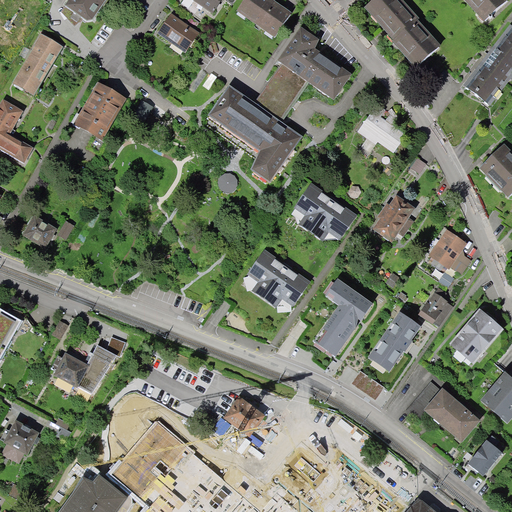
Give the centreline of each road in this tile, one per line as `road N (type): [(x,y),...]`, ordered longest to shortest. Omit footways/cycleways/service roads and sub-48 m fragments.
road 1 (residential): [(491,511),(311,380),(0,257)]
road 2 (residential): [(332,21),(399,91),(444,154),(511,299)]
road 3 (unknown): [(262,361),(363,215)]
road 4 (unknown): [(75,117),(0,237)]
